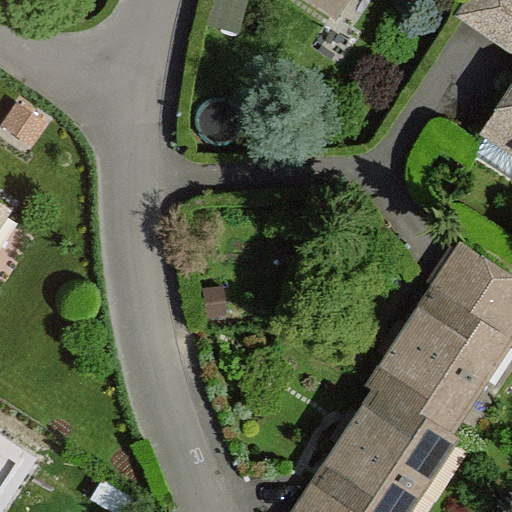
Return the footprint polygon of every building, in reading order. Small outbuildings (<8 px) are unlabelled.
[(511,0),(473,0),(464,13),(511,44),(511,0)] [(511,96),(492,127),(511,140),(511,96)] [(436,291),(489,326),(511,287),(511,278),(465,248),(436,291)] [(382,389),(441,428),(478,374),(474,371),(498,332),(489,326),(436,291),(375,385),(382,389)] [(382,389),(320,481),(367,511),(390,511),(408,486),(412,489),(449,434),(441,428),(382,389)] [(367,511),(320,481),(299,511),(367,511)]
